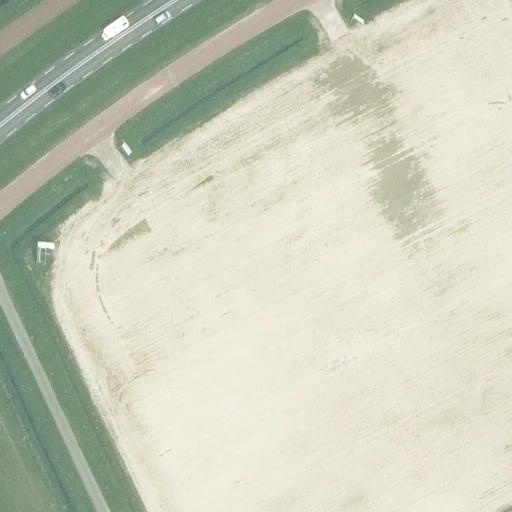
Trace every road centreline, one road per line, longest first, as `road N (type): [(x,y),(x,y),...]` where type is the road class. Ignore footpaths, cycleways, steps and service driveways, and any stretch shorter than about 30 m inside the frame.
road 1 (unclassified): [(0,207),(92,131),(302,0)]
road 2 (primary): [(0,120),(171,0)]
